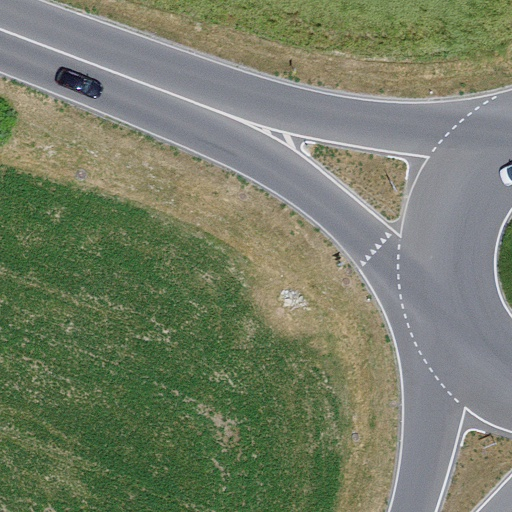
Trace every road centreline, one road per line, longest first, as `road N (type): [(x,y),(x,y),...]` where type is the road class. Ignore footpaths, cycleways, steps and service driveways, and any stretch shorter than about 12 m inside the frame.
road 1 (primary): [(242,121),(458,307)]
road 2 (primary): [(511,146),(242,121)]
road 3 (primary): [(0,30),(242,121)]
road 4 (primary): [(511,151),(484,173),(461,208),(450,247),(458,307)]
road 5 (tertiary): [(511,400),(451,511)]
